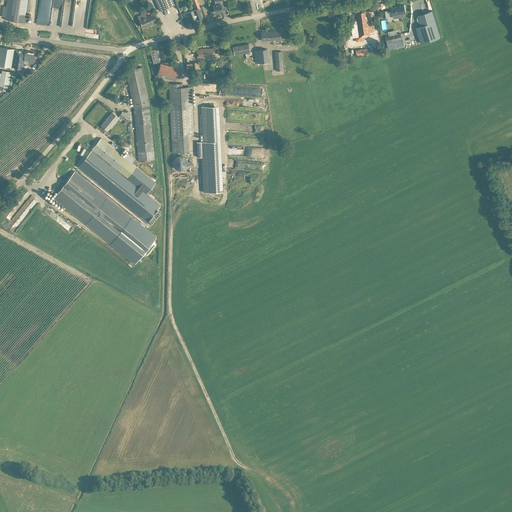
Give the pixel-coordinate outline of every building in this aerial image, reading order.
[(27,22),(29,0),(7,0),(7,6),(3,6),(2,16),(5,17),(5,19),(27,22)] [(73,15),(74,0),(64,0),(64,10),(69,10),(69,15),(73,15)] [(155,0),(160,10),(175,4),(172,0),(155,0)] [(199,8),(200,7),(197,0),(191,0),(193,4),(194,4),(196,8),(183,13),(187,23),(202,17),(199,8)] [(214,0),(215,5),(213,5),(214,12),(223,10),(221,3),(219,0),(214,0)] [(405,5),(391,7),(393,14),(396,14),(396,15),(398,16),(403,16),(403,17),(406,17),(405,12),(406,12),(405,5)] [(371,18),(370,10),(366,11),(366,10),(357,12),(358,20),(351,21),(354,42),(365,40),(364,35),(374,34),(371,18)] [(421,25),(416,27),(420,38),(421,42),(421,43),(440,37),(432,10),(417,15),(421,25)] [(157,22),(153,14),(146,17),(145,12),(138,15),(142,27),(153,22),(153,24),(157,22)] [(262,40),(280,39),(280,31),(261,32),(262,40)] [(401,33),(385,37),(387,42),(402,39),(401,33)] [(345,48),(343,35),(337,37),(339,50),(342,49),(345,48)] [(233,46),(234,55),(250,52),(249,43),(233,46)] [(404,43),(390,48),(391,52),(406,47),(404,43)] [(357,56),(367,54),(365,45),(355,47),(357,56)] [(0,63),(18,67),(21,50),(0,46),(0,47),(0,63)] [(212,58),(215,57),(214,48),(206,48),(196,49),(197,58),(212,56),(212,58)] [(153,60),(159,59),(157,49),(151,50),(153,60)] [(254,49),(255,63),(267,62),(266,49),(254,49)] [(24,63),(33,65),(35,52),(21,50),(18,67),(23,68),(24,63)] [(274,51),(276,70),(283,70),(282,51),(274,51)] [(198,71),(197,62),(192,62),(193,73),(195,72),(195,76),(201,75),(200,70),(198,71)] [(157,75),(176,81),(179,68),(160,63),(157,75)] [(133,69),(127,75),(133,107),(139,161),(142,160),(155,159),(149,101),(143,72),(142,67),(133,69)] [(0,85),(8,87),(10,74),(0,72),(0,85)] [(182,87),(182,83),(169,83),(172,152),(188,151),(187,134),(195,134),(192,86),(182,87)] [(205,85),(204,92),(233,94),(233,93),(231,92),(231,87),(205,85)] [(203,140),(196,141),(197,156),(201,156),(203,192),(222,191),(220,141),(218,105),(201,106),(203,140)] [(130,119),(128,118),(129,117),(123,111),(119,115),(126,120),(123,123),(125,125),(130,119)] [(107,130),(118,117),(112,112),(101,125),(107,130)] [(91,150),(78,166),(79,166),(150,224),(151,225),(161,212),(157,209),(161,204),(146,192),(155,182),(153,180),(132,163),(134,159),(127,153),(124,156),(101,138),(92,149),(91,150)] [(180,169),(181,169),(182,169),(183,169),(183,168),(184,168),(185,167),(186,167),(186,166),(187,165),(187,164),(187,163),(187,162),(187,161),(187,160),(187,159),(186,159),(186,158),(185,157),(184,156),(183,156),(182,155),(181,155),(180,155),(179,155),(178,155),(178,156),(177,156),(176,156),(176,157),(175,157),(175,158),(174,158),(174,159),(174,160),(173,160),(173,161),(173,162),(173,163),(173,164),(174,164),(174,165),(174,166),(175,167),(176,167),(176,168),(177,168),(178,169),(179,169),(180,169)] [(75,170),(53,198),(81,220),(102,237),(110,244),(135,264),(138,259),(141,262),(145,256),(156,243),(153,241),(156,237),(156,236),(147,229),(132,217),(129,214),(75,171),(75,170)] [(42,211),(30,226),(53,245),(65,229),(42,211)]
